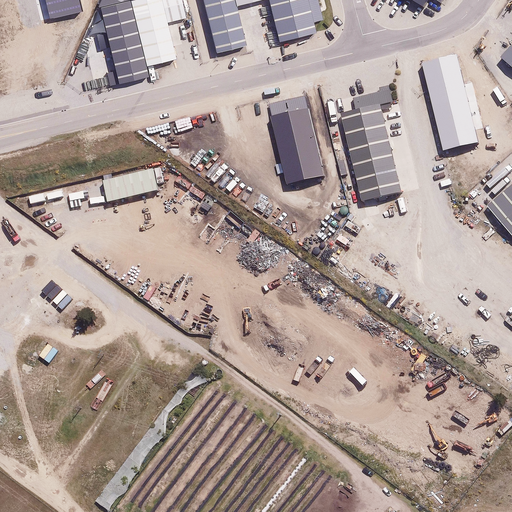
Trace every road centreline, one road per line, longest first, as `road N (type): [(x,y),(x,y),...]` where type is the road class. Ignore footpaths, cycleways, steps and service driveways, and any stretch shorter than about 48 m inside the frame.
road 1 (residential): [(0,136),(366,50)]
road 2 (residential): [(366,50),(448,27),(479,0)]
